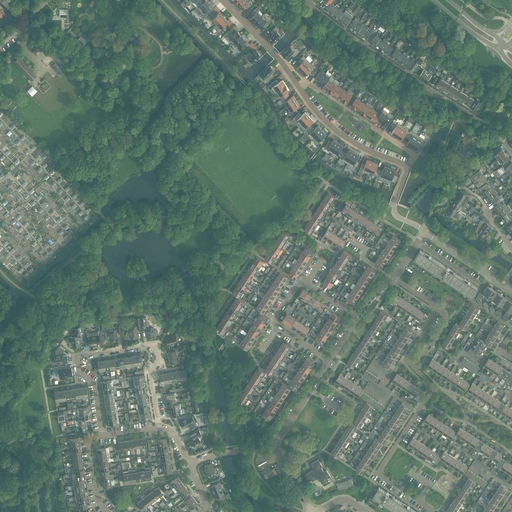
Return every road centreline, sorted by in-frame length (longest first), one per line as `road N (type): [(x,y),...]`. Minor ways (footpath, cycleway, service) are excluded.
road 1 (residential): [(424,231),(394,214),(406,166),(332,127),(221,0)]
road 2 (residential): [(511,152),(496,131),(306,0)]
road 3 (residential): [(158,427),(149,373),(159,360),(155,344),(112,350),(76,356),(78,372),(94,385),(102,436)]
road 4 (residential): [(430,511),(378,472),(430,392),(413,367)]
road 5 (residential): [(358,317),(307,282),(276,315),(277,327),(329,361)]
